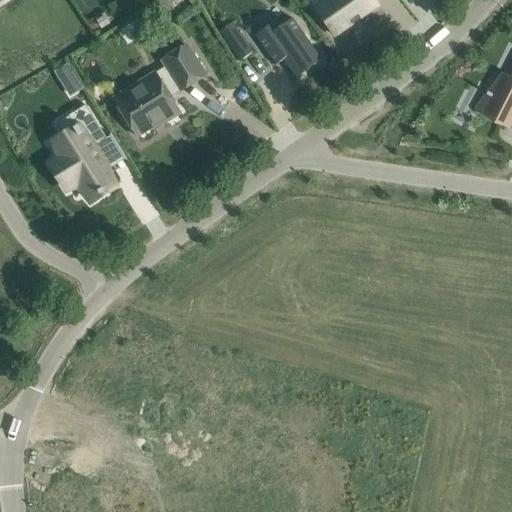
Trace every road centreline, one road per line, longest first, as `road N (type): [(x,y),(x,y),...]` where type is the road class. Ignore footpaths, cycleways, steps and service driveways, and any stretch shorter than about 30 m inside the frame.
road 1 (unclassified): [(485,0),(446,40),(284,157)]
road 2 (residential): [(284,157),(511,193)]
road 3 (unclassified): [(284,157),(104,294)]
road 4 (unclassified): [(104,294),(76,320),(6,430)]
road 5 (residential): [(104,294),(22,235),(0,194)]
